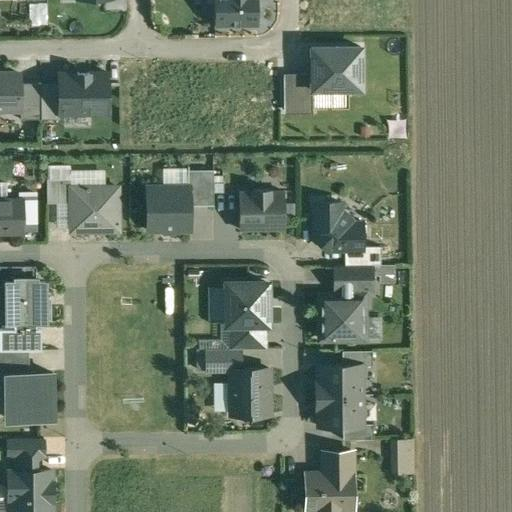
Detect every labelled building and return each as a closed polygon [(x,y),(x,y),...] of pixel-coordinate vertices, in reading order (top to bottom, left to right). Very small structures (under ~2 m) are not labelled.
[(213,0),(214,24),(256,24),(255,0),(213,0)] [(362,44),(308,44),(308,92),(362,91),(362,44)] [(59,82),(59,115),(108,115),(107,70),(59,70),(59,82)] [(20,73),(0,73),(0,111),(19,111),(21,111),(21,83),(20,73)] [(40,83),(40,119),(59,119),(59,115),(59,82),(40,83)] [(40,119),(40,83),(21,83),(21,111),(19,111),(19,119),(40,119)] [(70,168),(48,168),(48,179),(59,179),(70,179),(70,168)] [(213,170),(188,170),(188,186),(190,186),(190,206),(214,206),(213,170)] [(48,179),(47,179),(48,203),(59,203),(59,179),(48,179)] [(70,179),(59,179),(59,203),(71,203),(71,187),(71,179),(70,179)] [(277,183),(237,183),(237,227),(279,227),(279,203),(279,183),(277,183)] [(188,186),(147,187),(148,231),(190,230),(190,206),(190,186),(188,186)] [(119,187),(71,187),(71,203),(71,226),(71,231),(119,231),(119,187)] [(23,200),(0,200),(0,232),(23,232),(23,200)] [(340,202),(316,202),(317,234),(318,235),(315,238),(327,250),(330,247),(331,248),(345,248),(363,248),(363,246),(362,224),(350,224),(341,214),(340,202)] [(71,203),(59,203),(60,227),(71,226),(71,203)] [(363,246),(363,248),(345,248),(345,265),(371,265),(381,265),(381,246),(363,246)] [(345,265),(335,265),(336,295),(320,295),(320,339),(362,339),(361,321),(364,321),(364,303),(357,303),(357,291),(372,291),(371,265),(345,265)] [(37,278),(15,278),(15,282),(10,282),(10,322),(14,322),(14,326),(37,326),(37,322),(46,322),(46,318),(46,306),(46,282),(37,282),(37,278)] [(268,282),(226,283),(227,325),(232,325),(264,324),(268,324),(268,309),(266,309),(266,297),(268,297),(268,282)] [(264,324),(232,325),(232,349),(241,349),(265,348),(264,324)] [(14,326),(2,326),(2,350),(29,350),(38,350),(38,326),(14,326)] [(232,349),(206,349),(207,370),(231,370),(231,369),(241,368),(241,349),(232,349)] [(2,350),(0,350),(0,374),(9,374),(9,373),(29,373),(29,350),(2,350)] [(342,355),(342,367),(363,367),(363,355),(342,355)] [(322,368),(322,394),(360,393),(360,367),(322,368)] [(241,368),(231,369),(231,370),(232,415),(269,414),(269,368),(241,368)] [(29,373),(9,373),(9,374),(9,420),(53,419),(53,373),(29,373)] [(322,394),(322,420),(360,420),(360,394),(322,394)] [(363,421),(340,421),(340,433),(364,433),(363,421)] [(44,438),(8,438),(8,456),(17,456),(36,456),(44,456),(44,438)] [(412,461),(412,441),(397,441),(397,462),(412,461)] [(323,452),(324,474),(307,474),(307,510),(322,510),(322,511),(337,511),(338,509),(352,509),(352,451),(323,452)] [(36,456),(17,456),(17,470),(36,470),(36,456)] [(17,470),(8,470),(9,498),(13,498),(12,511),(51,511),(51,500),(53,500),(53,482),(51,482),(51,470),(36,470),(17,470)]
